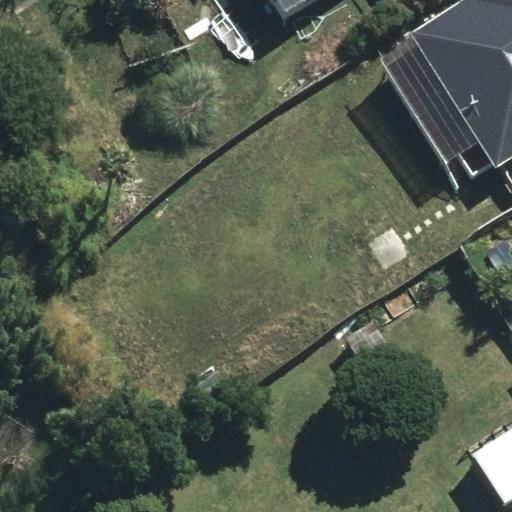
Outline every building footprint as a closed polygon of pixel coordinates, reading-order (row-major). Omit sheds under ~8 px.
[(212,33),(197,0),(162,0),(184,50),(134,72),(149,103),(220,72),(204,37),(212,33)] [(275,0),(288,21),(321,0),(275,0)] [(416,44),(500,174),(511,166),(511,0),(464,0),(470,9),(416,44)] [(346,344),(365,374),(395,355),(376,324),(346,344)] [(511,437),(474,462),(507,511),(508,511),(511,510),(511,437)]
